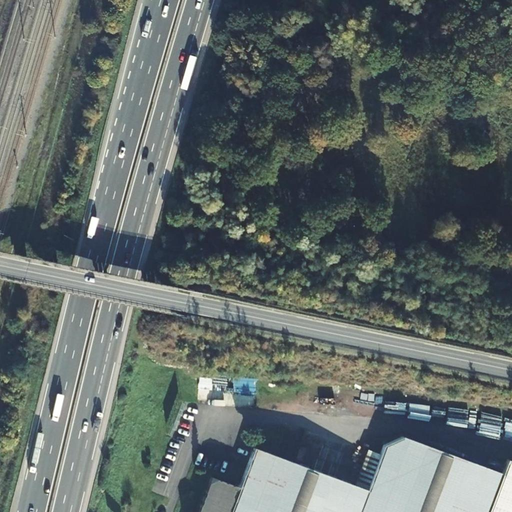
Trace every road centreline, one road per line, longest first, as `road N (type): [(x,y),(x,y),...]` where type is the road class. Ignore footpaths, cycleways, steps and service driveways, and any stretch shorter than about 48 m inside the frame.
road 1 (motorway): [(67,511),(124,267),(201,0)]
road 2 (motorway): [(165,0),(34,511)]
road 3 (secondary): [(511,370),(0,266)]
